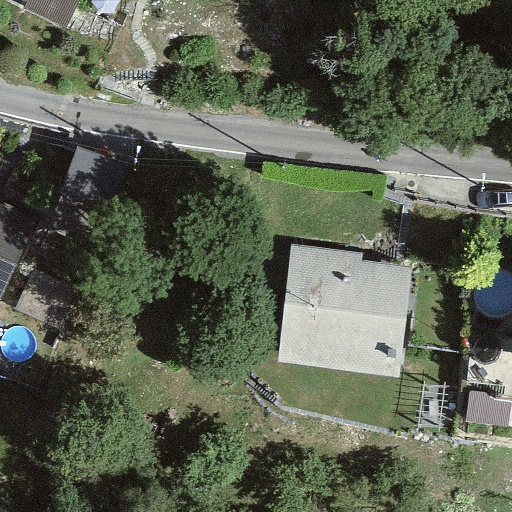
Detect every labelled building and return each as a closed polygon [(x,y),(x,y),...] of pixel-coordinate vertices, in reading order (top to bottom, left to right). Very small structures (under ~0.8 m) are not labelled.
[(66,35),(81,0),(4,0),(28,10),(26,16),(66,35)] [(110,222),(125,174),(77,155),(60,204),(48,236),(95,256),(110,222)] [(0,306),(35,231),(0,214),(0,306)] [(362,259),(291,250),(276,372),(400,388),(414,275),(361,268),(362,259)] [(59,331),(76,292),(33,273),(16,312),(59,331)] [(507,433),(510,406),(494,403),(490,394),(470,393),(466,426),(507,433)]
